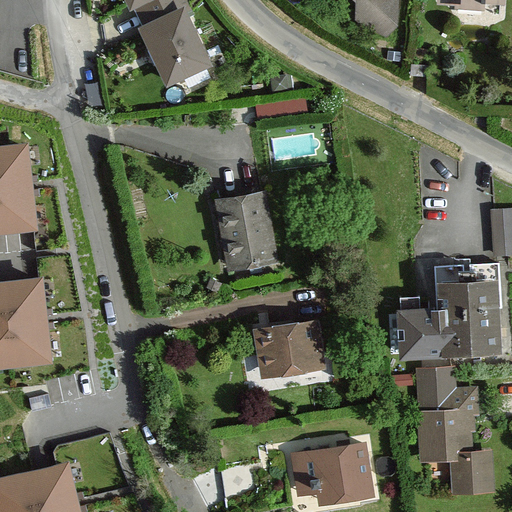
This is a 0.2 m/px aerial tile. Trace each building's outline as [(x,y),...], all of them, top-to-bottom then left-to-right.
[(146,0),(139,4),(151,28),(185,13),(189,11),(188,9),(184,0),(146,0)] [(362,0),(370,7),(361,18),(375,28),(384,29),(393,21),(396,0),(362,0)] [(488,3),(457,0),(456,6),(487,9),(488,3)] [(170,83),(209,65),(185,13),(151,28),(146,30),(170,83)] [(413,65),(412,74),(429,76),(431,67),(413,65)] [(262,100),(264,115),(315,108),(313,93),(262,100)] [(0,229),(35,225),(26,147),(0,149),(0,229)] [(264,196),(221,201),(233,268),(275,262),(264,196)] [(511,210),(494,211),(495,253),(511,252),(511,210)] [(497,312),(494,267),(432,270),(434,315),(440,314),(441,330),(428,330),(427,314),(417,315),(398,316),(400,358),(493,353),(490,312),(497,312)] [(0,284),(0,364),(49,359),(41,280),(0,284)] [(312,319),(257,328),(266,377),(298,373),(297,367),(319,364),(312,319)] [(460,490),(491,488),(489,456),(470,457),(466,417),(477,416),(475,392),(452,394),(451,374),(421,377),(427,458),(457,455),(460,490)] [(260,437),(219,441),(223,468),(252,463),(253,468),(265,466),(260,437)] [(363,443),(294,452),(298,484),(311,482),(313,490),(321,489),(320,481),(328,480),(331,501),(370,495),(363,443)] [(78,511),(67,465),(48,470),(0,481),(0,511),(78,511)] [(324,502),(331,501),(328,480),(320,481),(321,489),(324,502)] [(299,493),(313,490),(311,482),(298,484),(299,493)]
